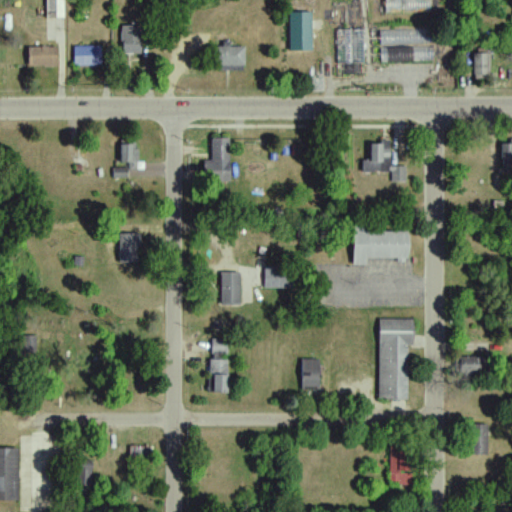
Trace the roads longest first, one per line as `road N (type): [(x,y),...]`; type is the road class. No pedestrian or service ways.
road 1 (tertiary): [(511,109),(0,110)]
road 2 (residential): [(434,420),(0,419)]
road 3 (residential): [(434,511),(435,109)]
road 4 (residential): [(174,511),(173,110)]
